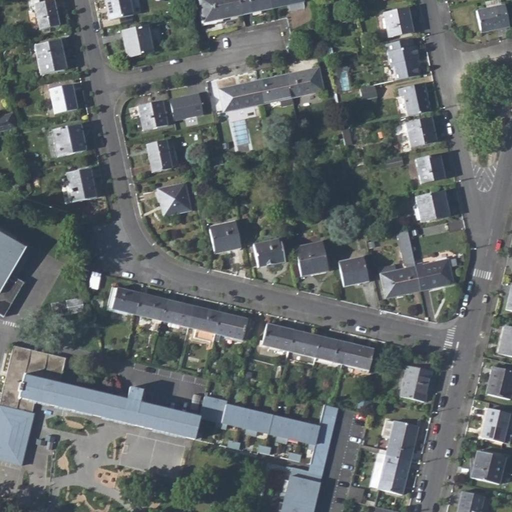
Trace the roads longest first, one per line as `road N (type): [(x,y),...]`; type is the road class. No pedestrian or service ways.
road 1 (residential): [(464,344),(154,273),(131,240),(98,86)]
road 2 (residential): [(444,64),(489,242)]
road 3 (residential): [(425,511),(464,344)]
road 4 (residential): [(98,86),(258,50)]
